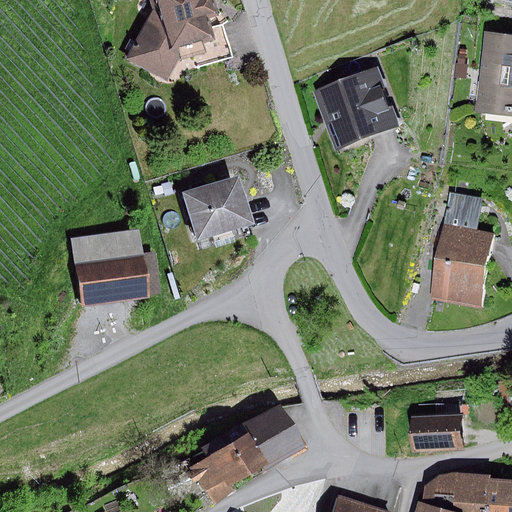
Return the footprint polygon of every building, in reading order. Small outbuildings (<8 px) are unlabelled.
[(147,0),(150,10),(126,62),(164,83),(174,62),(198,68),(231,63),(221,26),(205,31),(200,17),(210,17),(205,0),(197,0),(196,1),(195,0),(147,0)] [(511,35),(488,32),(477,112),(511,116),(511,35)] [(468,56),(462,55),(461,64),(458,63),(457,77),(469,78),(470,65),(468,65),(468,56)] [(381,70),(316,93),(338,153),(403,129),(381,70)] [(232,176),(178,193),(194,245),(248,229),(232,176)] [(452,192),(446,224),(481,230),(487,198),(452,192)] [(481,230),(446,224),(433,301),(486,310),(499,233),(481,230)] [(137,230),(71,239),(80,306),(145,297),(145,293),(159,291),(153,252),(140,253),(137,230)] [(511,380),(502,382),(508,423),(511,422),(511,380)] [(276,402),(241,423),(269,469),(303,447),(276,402)] [(469,416),(413,419),(415,452),(471,449),(469,416)] [(204,457),(190,466),(213,503),(269,469),(241,423),(198,448),(204,457)] [(430,502),(428,502),(424,511),(493,511),(496,479),(497,475),(459,473),(444,476),(431,487),(430,502)] [(511,511),(511,480),(496,479),(493,511),(511,511)] [(381,511),(337,498),(332,511),(381,511)] [(283,511),(258,500),(252,511),(283,511)]
